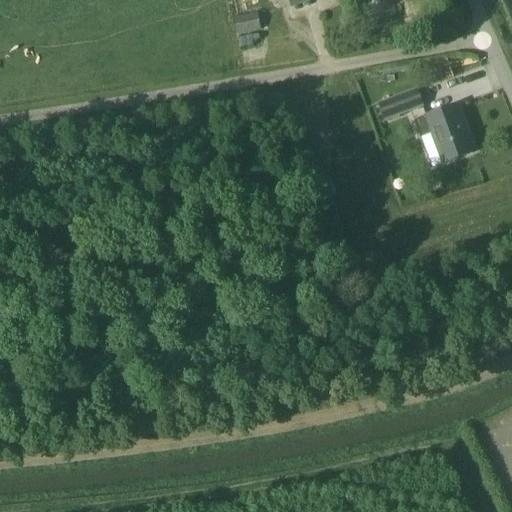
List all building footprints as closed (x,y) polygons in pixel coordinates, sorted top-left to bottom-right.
[(277,0),(280,11),(290,8),(291,9),(317,0),(277,0)] [(392,0),(359,0),(367,25),(397,16),(392,0)] [(235,35),(261,30),(257,12),(232,17),(235,35)] [(425,108),(418,91),(380,106),(387,124),(425,108)] [(426,117),(443,165),(474,153),(456,106),(426,117)]
